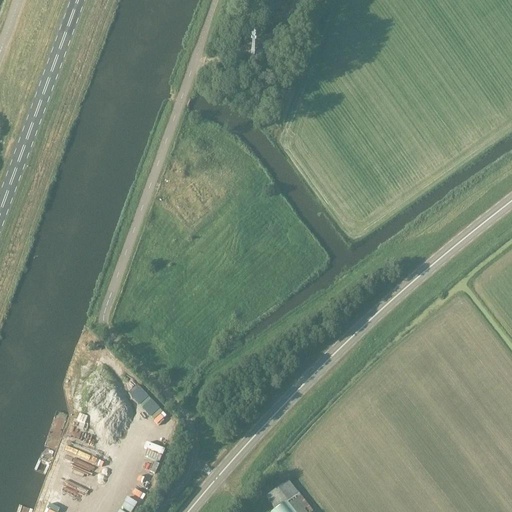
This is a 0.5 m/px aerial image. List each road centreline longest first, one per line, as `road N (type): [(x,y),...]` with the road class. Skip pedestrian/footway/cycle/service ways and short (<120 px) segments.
road 1 (unclassified): [(213,0),(101,318),(186,420),(192,459)]
road 2 (primary): [(214,479),(349,337),(511,199)]
road 3 (primary): [(0,208),(76,0)]
